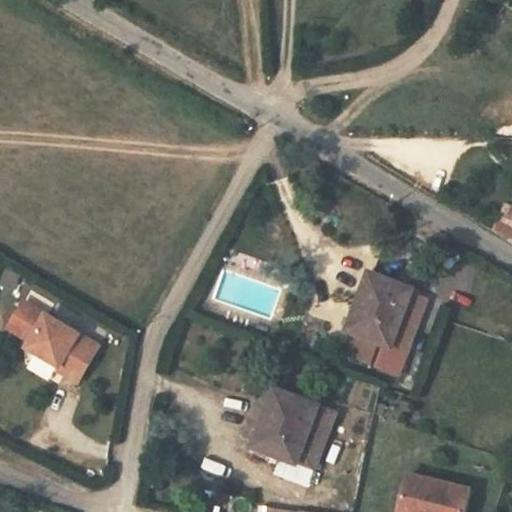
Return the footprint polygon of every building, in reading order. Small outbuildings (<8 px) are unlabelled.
[(511,238),(511,204),(505,201),(493,230),(511,238)] [(4,271),(0,282),(0,285),(15,292),(21,277),(4,271)] [(408,354),(428,303),(421,301),(422,298),(411,294),(412,291),(372,276),(358,313),(355,312),(348,332),(351,333),(379,343),(408,354)] [(24,302),(9,329),(38,346),(34,352),(36,354),(57,366),(61,368),(62,367),(68,371),(66,375),(79,383),(100,347),(24,302)] [(379,343),(351,333),(343,354),(371,364),(379,343)] [(57,366),(36,354),(25,372),(47,384),(57,366)] [(259,427),(251,447),(278,458),(312,471),(335,413),(277,390),(262,428),(259,427)] [(278,458),(251,447),(249,454),(276,464),(278,458)] [(399,511),(466,511),(471,491),(408,475),(399,511)]
